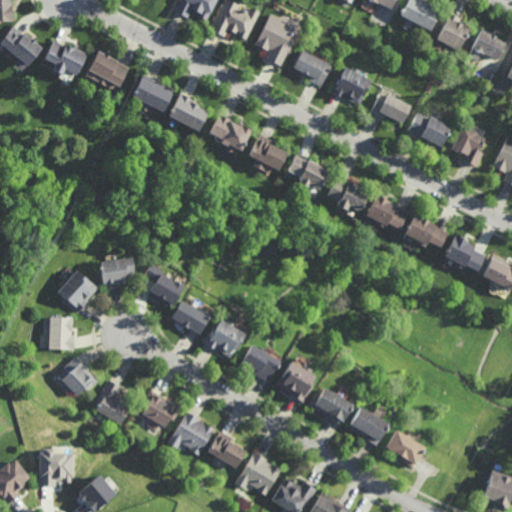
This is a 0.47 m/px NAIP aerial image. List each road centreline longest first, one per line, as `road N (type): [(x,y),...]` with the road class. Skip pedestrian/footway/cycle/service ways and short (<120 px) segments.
road 1 (residential): [(511,222),(80,0)]
road 2 (residential): [(426,511),(125,333)]
